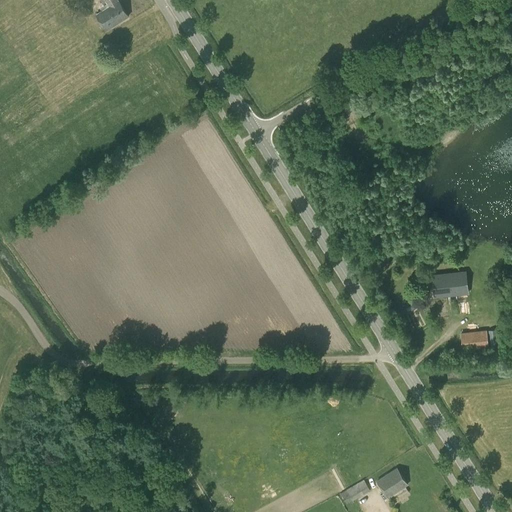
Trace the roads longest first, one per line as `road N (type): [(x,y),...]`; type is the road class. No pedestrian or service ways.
road 1 (secondary): [(498,511),(256,133)]
road 2 (unclassified): [(256,133),(476,0)]
road 3 (secondary): [(256,133),(172,0)]
